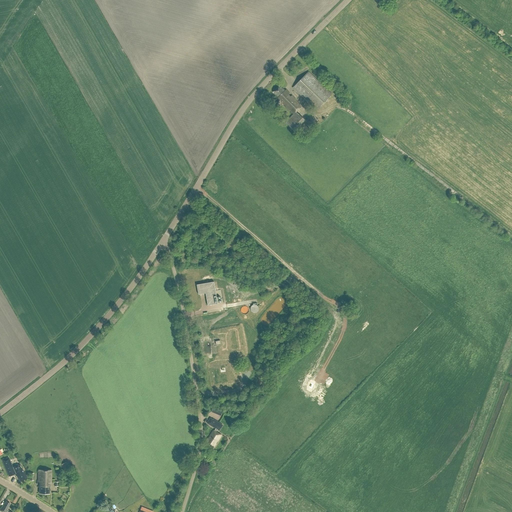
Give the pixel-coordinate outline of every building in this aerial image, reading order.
[(294,132),(305,121),(296,112),(301,106),(295,100),(296,100),(292,96),(291,96),(289,94),(290,94),(286,90),(285,91),(280,86),(273,93),(278,97),(277,98),(286,106),(285,107),(287,109),(287,108),(293,114),(285,123),(294,132)] [(286,118),(290,114),(284,108),(280,112),(286,118)] [(214,282),(197,285),(199,294),(206,293),(208,305),(219,303),(223,303),(221,290),(216,291),(214,282)] [(255,313),(256,313),(257,312),(258,312),(258,311),(258,310),(259,310),(259,309),(259,308),(259,307),(258,306),(257,305),(256,305),(255,305),(255,304),(254,305),(253,305),(252,305),(251,306),(251,307),(251,308),(251,309),(251,310),(251,311),(252,311),(252,312),(253,312),(253,313),(254,313),(255,313)] [(245,314),(246,314),(247,314),(247,313),(248,313),(248,312),(249,312),(249,311),(249,310),(249,309),(248,308),(247,307),(246,306),(245,306),(244,306),(243,306),(243,307),(242,307),(242,308),(241,308),(241,309),(241,310),(241,311),(241,312),(242,313),(243,314),(244,314),(245,314)] [(221,416),(223,411),(214,407),(212,412),(221,416)] [(214,429),(205,442),(213,448),(216,443),(215,442),(216,440),(218,441),(222,435),(216,431),(221,423),(213,419),(210,417),(207,423),(216,429),(215,430),(214,429)] [(8,457),(1,460),(2,462),(5,467),(9,476),(15,474),(13,468),(8,457)] [(61,464),(70,483),(75,480),(67,462),(61,464)] [(23,473),(20,465),(13,468),(15,474),(16,476),(17,476),(20,481),(27,478),(24,472),(23,473)] [(38,482),(39,482),(39,494),(40,494),(49,494),(50,487),(50,483),(51,483),(52,470),(39,470),(38,470),(38,482)] [(10,504),(6,502),(5,503),(4,503),(2,507),(0,509),(0,510),(3,511),(11,511),(8,510),(9,508),(8,507),(10,504)]
